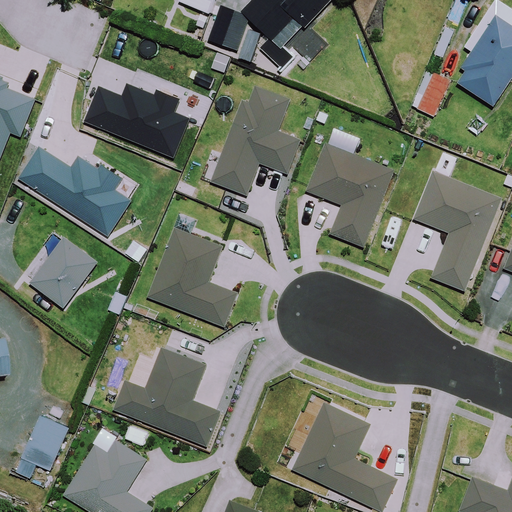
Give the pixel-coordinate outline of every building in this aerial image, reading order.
[(180,0),(179,3),(209,14),(214,0),(180,0)] [(255,0),(243,15),(277,43),(267,56),(283,69),(297,53),(308,62),(322,45),(304,31),(329,0),(255,0)] [(511,78),(511,26),(493,14),(461,66),(467,70),(458,84),(494,107),(511,78)] [(449,82),(432,74),(416,110),(434,118),(449,82)] [(4,77),(0,75),(0,165),(13,134),(23,138),(38,101),(9,89),(12,83),(3,80),(4,77)] [(85,120),(175,156),(191,116),(176,110),(181,98),(156,87),(153,93),(127,82),(122,94),(99,84),(85,120)] [(288,100),(249,86),(213,183),(246,196),(257,164),(287,175),(299,142),(276,134),(288,100)] [(19,177),(111,236),(134,200),(116,188),(123,177),(101,163),(99,167),(79,154),(71,166),(39,146),(19,177)] [(392,173),(324,146),(305,193),(342,208),(331,235),(362,248),(392,173)] [(500,199),(433,173),(415,221),(450,235),(433,279),(464,291),(500,199)] [(224,194),(182,177),(177,192),(218,209),(224,194)] [(222,247),(176,230),(150,299),(225,327),(237,295),(208,285),(222,247)] [(96,262),(63,240),(32,285),(64,308),(96,262)] [(206,366),(163,349),(147,391),(128,383),(116,411),(205,446),(218,413),(192,402),(206,366)] [(369,425),(325,405),(294,471),(381,511),(396,480),(353,460),(369,425)] [(69,429),(41,417),(17,474),(31,479),(37,465),(51,471),(69,429)] [(148,458),(118,440),(108,456),(94,447),(64,495),(91,511),(148,511),(150,509),(126,493),(148,458)] [(511,511),(511,484),(509,493),(473,480),(460,511),(511,511)] [(257,511),(232,502),(228,511),(257,511)]
